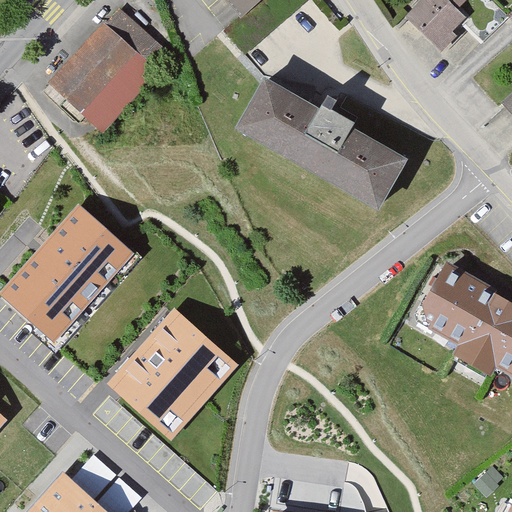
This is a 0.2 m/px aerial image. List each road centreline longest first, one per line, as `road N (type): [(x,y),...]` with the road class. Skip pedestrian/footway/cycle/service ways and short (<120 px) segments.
road 1 (residential): [(488,163),(289,340),(268,383),(243,511)]
road 2 (residential): [(361,0),(431,98)]
